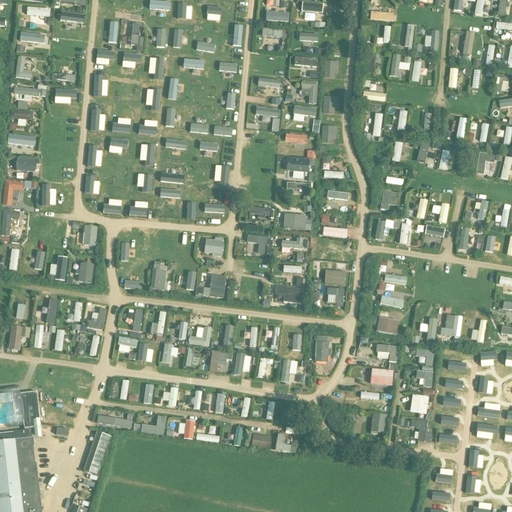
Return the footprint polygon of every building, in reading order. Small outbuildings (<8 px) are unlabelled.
[(457,0),(458,11),(465,11),(465,0),(457,0)] [(486,16),(489,0),(480,0),(477,14),(486,16)] [(151,10),(173,10),(173,1),(151,1),(151,10)] [(29,16),(52,17),(52,8),(29,7),(29,16)] [(268,21),(290,21),(290,8),(268,8),(268,21)] [(396,22),(396,12),(373,12),(372,22),(396,22)] [(70,23),(70,30),(82,30),(82,13),(60,14),(61,24),(70,23)] [(178,24),(198,24),(198,14),(178,14),(178,24)] [(511,32),(511,24),(499,22),(498,30),(511,32)] [(141,46),(142,23),(134,23),(133,46),(141,46)] [(114,24),(114,44),(122,44),(122,24),(114,24)] [(288,41),(288,28),(265,27),(265,41),(277,41),(288,41)] [(160,49),(168,48),(167,28),(159,28),(160,49)] [(172,49),(180,49),(182,30),(174,29),(172,49)] [(320,42),(320,33),(302,33),(301,42),(320,42)] [(459,54),(474,54),(475,33),(459,33),(459,54)] [(430,54),(439,54),(440,35),(430,34),(430,54)] [(216,52),(216,42),(199,41),(198,51),(216,52)] [(497,63),(499,44),(491,43),(489,62),(497,63)] [(222,54),(237,54),(238,44),(222,44),(222,54)] [(124,74),(131,74),(132,52),(124,52),(124,74)] [(119,62),(118,53),(102,54),(102,62),(119,62)] [(145,55),(145,64),(169,64),(169,55),(145,55)] [(34,80),(35,70),(25,69),(26,57),(19,56),(18,78),(34,80)] [(398,57),(392,74),(399,76),(404,59),(398,57)] [(302,66),(319,67),(319,59),(302,58),(302,66)] [(198,61),(199,71),(214,71),(214,60),(198,61)] [(238,72),(238,62),(221,62),(221,72),(238,72)] [(338,62),(324,62),(323,78),(334,79),(335,73),(338,73),(338,62)] [(474,97),(480,97),(480,87),(488,86),(488,76),(473,77),(474,97)] [(162,81),(142,82),(143,92),(162,91),(162,81)] [(168,101),(177,101),(177,83),(168,82),(168,101)] [(304,97),(317,97),(317,82),(304,82),(304,97)] [(365,100),(384,101),(384,90),(371,90),(371,82),(365,82),(365,100)] [(34,98),(42,98),(42,88),(17,89),(18,101),(35,100),(34,98)] [(65,91),(64,113),(78,113),(78,92),(65,91)] [(338,98),(324,97),(323,114),(334,114),(334,109),(337,109),(338,98)] [(105,103),(104,124),(113,124),(113,103),(105,103)] [(262,106),(261,115),(272,116),(271,127),(278,127),(280,108),(262,106)] [(131,126),(139,126),(139,107),(131,107),(131,126)] [(156,128),(160,108),(153,107),(150,127),(156,128)] [(181,110),(181,133),(188,133),(189,110),(181,110)] [(14,121),(35,121),(35,111),(14,111),(14,121)] [(409,132),(410,111),(401,111),(400,131),(409,132)] [(305,122),(314,121),(314,113),(304,114),(305,122)] [(376,114),(376,138),(383,138),(384,114),(376,114)] [(431,135),(435,115),(428,114),(426,129),(421,128),(420,133),(431,135)] [(464,118),(460,137),(467,138),(470,120),(464,118)] [(193,123),(193,134),(210,134),(210,124),(193,123)] [(480,124),(478,144),(489,145),(492,125),(480,124)] [(234,136),(234,126),(216,126),(216,136),(234,136)] [(336,128),(322,127),(321,143),(332,144),(332,138),(335,139),(336,128)] [(142,152),(150,152),(150,130),(143,130),(142,152)] [(112,132),(103,132),(102,156),(112,157),(112,132)] [(127,156),(127,133),(119,133),(119,156),(127,156)] [(287,134),(287,144),(308,144),(308,135),(287,134)] [(30,147),(29,136),(18,137),(19,147),(30,147)] [(169,149),(186,150),(186,141),(169,140),(169,149)] [(395,164),(405,164),(406,143),(396,142),(395,164)] [(423,142),(421,163),(428,163),(430,143),(423,142)] [(434,153),(442,155),(444,146),(436,144),(434,153)] [(455,165),(455,149),(444,148),(443,165),(455,165)] [(492,177),(494,166),(497,166),(499,158),(483,156),(480,175),(492,177)] [(309,158),(290,158),(290,170),(309,170),(309,158)] [(37,171),(38,160),(18,159),(18,171),(37,171)] [(345,180),(345,169),(325,170),(326,181),(345,180)] [(163,182),(188,183),(188,173),(163,172),(163,182)] [(388,186),(406,186),(406,179),(389,178),(388,186)] [(26,190),(26,180),(6,180),(5,204),(14,204),(15,189),(26,190)] [(100,205),(108,205),(107,185),(100,185),(100,205)] [(123,206),(132,206),(132,186),(123,186),(123,206)] [(181,199),(181,189),(164,188),(164,198),(181,199)] [(329,191),(329,202),(351,202),(351,191),(329,191)] [(398,205),(400,193),(386,191),(383,212),(390,213),(391,204),(398,205)] [(64,205),(64,197),(44,197),(44,205),(64,205)] [(187,199),(187,211),(201,211),(201,199),(187,199)] [(207,206),(208,216),(226,215),(225,205),(207,206)] [(478,207),(477,214),(483,214),(482,221),(487,221),(489,208),(478,207)] [(501,230),(511,230),(511,214),(511,211),(503,211),(501,230)] [(5,212),(5,237),(14,237),(14,212),(5,212)] [(308,214),(288,214),(288,229),(309,228),(308,214)] [(410,245),(409,233),(414,233),(413,221),(403,221),(404,245),(410,245)] [(389,239),(390,224),(382,224),(381,239),(389,239)] [(87,247),(99,246),(98,225),(86,225),(87,247)] [(431,227),(429,238),(446,240),(447,233),(442,232),(443,229),(431,227)] [(462,253),(470,254),(474,231),(466,230),(462,253)] [(250,245),(261,246),(261,237),(250,236),(250,245)] [(487,237),(486,242),(481,242),(481,245),(488,246),(487,256),(495,257),(497,238),(487,237)] [(140,242),(140,247),(149,246),(147,238),(146,238),(147,241),(140,242)] [(299,244),(285,243),(285,252),(307,252),(307,239),(299,239),(299,244)] [(225,242),(202,243),(202,265),(217,265),(217,260),(208,260),(208,255),(225,255),(225,242)] [(12,270),(20,270),(21,249),(13,249),(12,270)] [(96,264),(84,261),(81,275),(93,278),(96,264)] [(157,266),(156,288),(167,289),(168,267),(157,266)] [(23,267),(22,274),(40,276),(41,268),(23,267)] [(286,267),(286,274),(305,275),(305,267),(286,267)] [(179,292),(191,292),(190,271),(178,271),(179,292)] [(227,276),(213,275),(212,297),(226,298),(227,276)] [(138,277),(131,276),(130,288),(147,289),(148,281),(138,280),(138,277)] [(388,276),(387,285),(408,288),(410,278),(388,276)] [(503,288),(511,289),(511,279),(503,279),(503,288)] [(331,289),(331,304),(346,304),(346,289),(331,289)] [(385,296),(382,307),(405,312),(407,301),(385,296)] [(75,303),(75,323),(84,323),(84,303),(75,303)] [(92,318),(100,319),(101,309),(93,308),(92,318)] [(145,332),(144,312),(136,312),(137,318),(135,318),(135,333),(145,332)] [(58,323),(57,313),(37,313),(37,318),(49,318),(50,323),(58,323)] [(451,316),(449,329),(456,329),(455,338),(463,339),(465,318),(451,316)] [(379,333),(398,337),(401,321),(381,317),(379,333)] [(430,342),(438,343),(440,320),(432,320),(430,342)] [(487,345),(489,322),(483,321),(483,325),(476,324),(474,344),(487,345)] [(212,343),(213,327),(206,327),(206,326),(196,325),(195,342),(212,343)] [(227,326),(227,347),(235,347),(235,325),(227,326)] [(13,326),(13,348),(25,348),(25,326),(13,326)] [(37,328),(37,347),(45,347),(45,327),(37,328)] [(252,344),(259,345),(261,328),(253,327),(252,344)] [(59,353),(67,352),(67,330),(58,330),(59,353)] [(303,355),(303,333),(290,333),(289,355),(303,355)] [(120,346),(141,348),(140,362),(148,362),(149,352),(164,353),(165,341),(121,338),(120,346)] [(318,338),(318,363),(331,363),(331,338),(318,338)] [(387,363),(399,363),(400,346),(378,345),(378,355),(388,355),(387,363)] [(428,360),(428,366),(435,366),(435,351),(419,351),(419,360),(428,360)] [(212,372),(220,372),(220,363),(228,363),(228,352),(212,352),(212,372)] [(246,355),(235,355),(235,374),(246,374),(246,355)] [(267,364),(275,364),(275,358),(261,358),(262,378),(267,378),(267,364)] [(446,375),(466,375),(466,364),(447,364),(446,375)] [(373,385),(394,385),(394,369),(373,369),(373,385)] [(59,371),(57,389),(63,390),(66,372),(59,371)] [(498,381),(498,373),(479,371),(478,379),(498,381)] [(426,389),(435,389),(434,372),(419,372),(419,381),(426,381),(426,389)] [(122,381),(122,401),(131,401),(131,381),(122,381)] [(68,386),(67,395),(86,395),(86,387),(68,386)] [(40,427),(36,393),(20,394),(19,387),(0,388),(0,428),(24,425),(24,429),(40,427)] [(373,409),(392,410),(393,390),(378,390),(378,397),(373,397),(373,409)] [(482,419),(504,423),(506,411),(497,409),(500,397),(493,396),(493,392),(485,391),(482,407),(484,407),(482,419)] [(204,410),(205,392),(197,392),(196,410),(204,410)] [(225,415),(227,396),(221,395),(219,414),(225,415)] [(414,395),(413,413),(430,413),(430,395),(414,395)] [(242,398),(239,416),(250,418),(254,400),(242,398)] [(269,421),(277,422),(277,402),(270,401),(269,421)] [(55,402),(55,412),(65,412),(65,402),(55,402)] [(463,414),(463,405),(442,405),(442,414),(463,414)] [(374,433),(387,433),(387,414),(374,413),(374,433)] [(136,419),(102,416),(101,425),(135,427),(136,419)] [(159,427),(142,424),(141,432),(166,435),(168,418),(161,417),(159,427)] [(196,438),(196,420),(186,420),(186,438),(196,438)] [(426,440),(429,423),(415,421),(414,426),(424,428),(422,440),(426,440)] [(237,427),(237,446),(245,446),(245,428),(237,427)] [(57,429),(56,435),(68,437),(69,431),(57,429)] [(492,430),(491,445),(501,445),(501,430),(492,430)] [(0,511),(40,511),(35,464),(34,464),(32,447),(35,447),(33,438),(31,438),(30,431),(13,433),(14,441),(0,442),(0,511)] [(100,478),(113,438),(97,433),(83,472),(100,478)] [(279,433),(278,451),(290,452),(291,433),(279,433)] [(255,448),(263,448),(263,435),(254,435),(255,448)] [(438,450),(453,450),(453,442),(438,441),(438,450)] [(481,477),(491,478),(493,465),(483,463),(481,477)] [(435,494),(446,494),(447,483),(436,483),(435,494)] [(88,502),(90,496),(77,493),(76,499),(88,502)] [(489,494),(486,508),(493,510),(496,495),(489,494)] [(502,510),(504,498),(498,497),(495,509),(502,510)]
